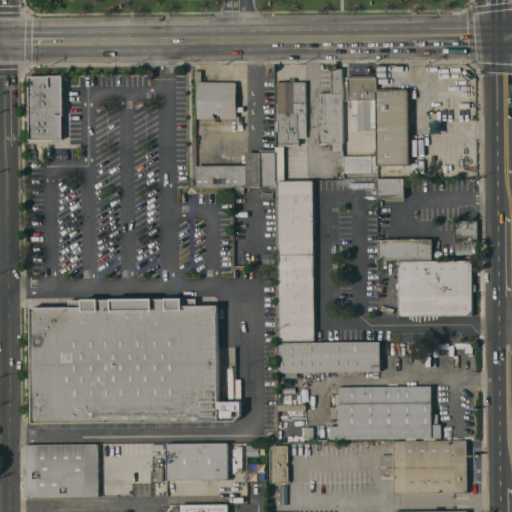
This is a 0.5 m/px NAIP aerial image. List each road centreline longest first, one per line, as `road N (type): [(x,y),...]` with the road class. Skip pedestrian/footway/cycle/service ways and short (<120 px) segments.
road 1 (tertiary): [(6,0),(11,511)]
road 2 (secondary): [(412,37),(67,41)]
road 3 (primary): [(497,36),(498,212)]
road 4 (primary): [(498,318),(500,490)]
